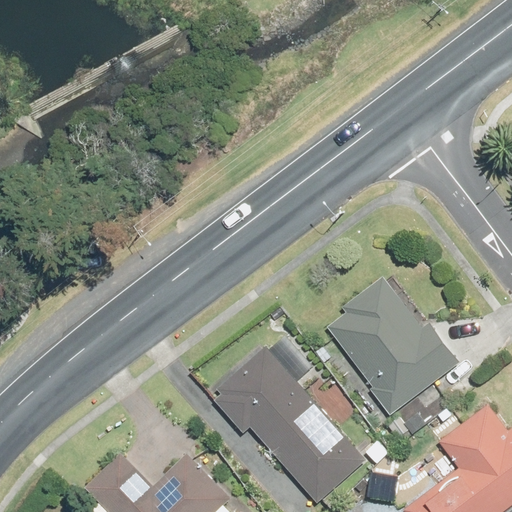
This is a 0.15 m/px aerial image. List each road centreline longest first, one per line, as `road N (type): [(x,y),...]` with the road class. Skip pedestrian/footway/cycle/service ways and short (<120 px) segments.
road 1 (tertiary): [(397,107),(64,365),(0,424)]
road 2 (residential): [(397,107),(511,271)]
road 3 (tertiary): [(511,23),(397,107)]
